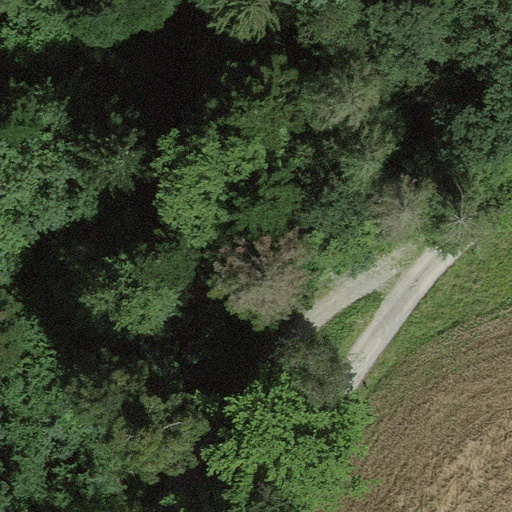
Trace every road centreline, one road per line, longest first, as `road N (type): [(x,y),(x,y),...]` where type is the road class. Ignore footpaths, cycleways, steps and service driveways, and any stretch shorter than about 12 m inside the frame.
road 1 (track): [(142,511),(219,381),(394,284)]
road 2 (track): [(394,284),(343,359),(267,511)]
road 3 (track): [(511,217),(394,284)]
